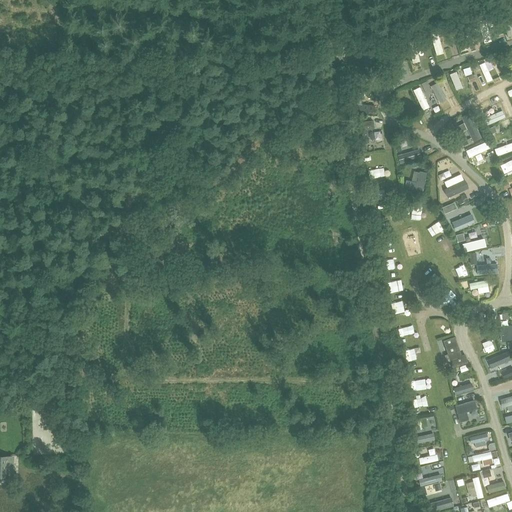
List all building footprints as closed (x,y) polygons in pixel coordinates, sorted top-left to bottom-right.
[(491,14),(491,15),(494,24),(499,22),(497,13),(496,13),(491,14)] [(445,34),(437,35),(439,57),(447,56),(445,34)] [(418,40),(412,42),(418,64),(424,62),(418,40)] [(401,71),(399,52),(393,52),(394,71),(401,71)] [(498,81),(492,62),(484,64),(489,83),(498,81)] [(461,72),(454,74),(459,91),(466,89),(461,72)] [(447,108),(452,107),(446,88),(440,89),(447,108)] [(428,113),(433,110),(425,93),(420,96),(428,113)] [(466,115),(475,143),(485,139),(476,112),(466,115)] [(473,158),(493,150),(490,142),(470,150),(473,158)] [(423,151),(402,152),(403,162),(424,160),(423,151)] [(427,173),(420,171),(417,182),(406,180),(405,187),(423,192),(427,173)] [(465,174),(446,184),(452,198),(472,189),(465,174)] [(481,289),(483,294),(494,292),(491,279),(473,283),(475,290),(481,289)] [(511,324),(500,326),(502,340),(511,339),(511,324)] [(453,368),(468,363),(465,354),(462,355),(455,336),(443,341),(453,368)] [(496,376),(511,371),(511,358),(511,356),(492,361),(496,376)] [(464,367),(466,373),(473,371),(471,365),(464,367)] [(473,390),(471,383),(454,388),(456,395),(473,390)] [(474,400),(455,406),(460,422),(469,419),(467,411),(477,408),(474,400)] [(492,444),(491,434),(474,437),(475,447),(492,444)] [(488,462),(489,465),(497,463),(496,458),(495,451),(475,455),(477,464),(488,462)] [(11,472),(12,457),(0,456),(0,475),(7,476),(7,472),(11,472)] [(424,464),(438,463),(437,456),(423,458),(424,464)] [(429,485),(445,482),(444,475),(427,478),(429,485)] [(477,482),(471,483),(475,497),(479,495),(481,500),(488,498),(482,477),(476,479),(477,482)] [(444,500),(431,502),(432,511),(443,511),(450,511),(449,509),(456,508),(454,492),(443,494),(444,500)] [(511,494),(511,493),(490,500),(493,509),(511,502),(511,494)]
